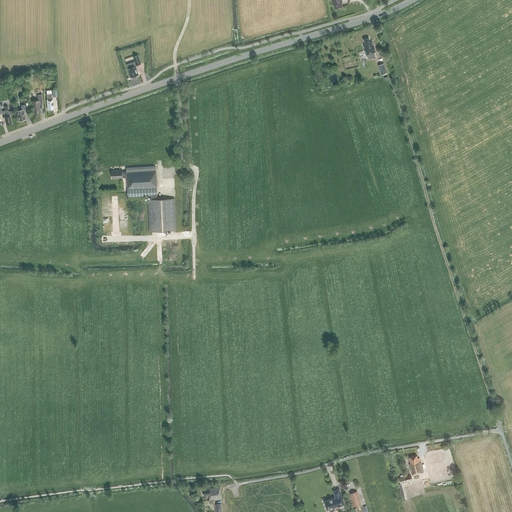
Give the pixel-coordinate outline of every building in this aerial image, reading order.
[(335,9),(342,7),(341,0),(331,0),(333,5),(334,5),(335,9)] [(370,42),(369,38),(363,39),(365,46),(364,47),(365,50),(364,50),(365,54),(366,55),(368,54),(369,58),(375,56),(374,52),(375,52),(373,45),(372,46),(371,42),(370,42)] [(359,65),(356,54),(343,58),(346,68),(359,65)] [(131,77),(132,78),(137,76),(138,75),(135,66),(137,66),(136,65),(141,64),(138,56),(134,57),(135,63),(127,65),(128,69),(131,77)] [(37,95),(38,101),(31,101),(33,114),(40,113),(39,105),(42,105),(41,95),(37,95)] [(0,113),(4,113),(5,117),(4,117),(6,125),(12,124),(10,116),(12,115),(11,111),(8,112),(8,110),(7,105),(4,106),(5,110),(2,111),(1,107),(0,107),(0,113)] [(16,109),(16,111),(18,121),(25,119),(23,111),(26,111),(25,105),(21,106),(22,110),(20,110),(20,108),(19,108),(16,108),(16,109)] [(126,178),(127,197),(151,195),(151,200),(148,200),(149,232),(176,230),(174,198),(157,199),(157,195),(155,166),(126,168),(126,172),(122,172),(122,170),(112,171),(112,179),(123,178),(126,178)] [(412,475),(423,472),(419,458),(417,459),(417,456),(409,458),(410,464),(409,464),(412,475)] [(399,479),(395,480),(396,483),(400,482),(400,483),(412,480),(411,475),(399,478),(399,479)] [(405,501),(401,484),(397,485),(401,502),(405,501)] [(202,490),(203,496),(208,495),(209,501),(208,501),(208,503),(210,504),(214,504),(215,503),(214,500),(221,499),(220,487),(207,489),(207,490),(202,490)] [(333,490),(335,498),(324,501),(327,510),(329,509),(330,511),(331,511),(333,511),(335,509),(334,507),(344,504),(339,488),(333,490)] [(361,505),(357,491),(350,493),(354,507),(361,505)]
